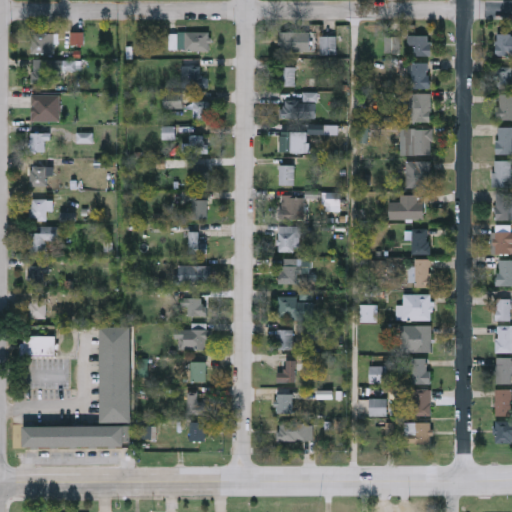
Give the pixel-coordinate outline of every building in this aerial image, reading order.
[(209,50),(185,50),(185,31),(209,31),(209,50)] [(311,31),(310,51),(278,50),(278,31),(311,31)] [(60,54),(33,54),(33,33),(60,33),(60,54)] [(511,33),(511,54),(496,54),(496,33),(511,33)] [(430,55),(408,55),(408,35),(429,34),(430,55)] [(336,35),(337,54),(320,54),(320,35),(336,35)] [(430,87),(409,87),(409,62),(430,62),(430,87)] [(32,85),(32,64),(50,64),(50,85),(32,85)] [(183,87),(183,65),(200,65),(200,76),(208,76),(208,87),(183,87)] [(511,65),(511,87),(496,87),(496,65),(511,65)] [(284,85),(284,66),(296,66),(296,85),(284,85)] [(281,117),(281,99),(303,99),(303,91),(316,91),(316,117),(281,117)] [(407,121),(407,93),(431,93),(431,121),(407,121)] [(511,93),(511,120),(497,120),(497,93),(511,93)] [(60,120),(31,120),(31,94),(60,94),(60,120)] [(210,119),(190,119),(190,100),(210,100),(210,119)] [(511,152),(497,152),(497,126),(511,126),(511,152)] [(433,127),(433,153),(401,153),(401,127),(433,127)] [(30,150),(30,131),(50,131),(50,150),(30,150)] [(279,151),(279,131),(304,131),(304,151),(279,151)] [(208,152),(183,152),(183,142),(189,142),(189,134),(207,134),(208,152)] [(511,158),(511,185),(494,185),(494,158),(511,158)] [(406,159),(432,159),(432,186),(406,186),(406,159)] [(279,183),(279,163),(295,163),(295,183),(279,183)] [(31,185),(31,165),(47,165),(47,185),(31,185)] [(193,165),(209,165),(209,186),(193,186),(193,165)] [(496,191),(511,191),(511,218),(496,218),(496,191)] [(424,218),(390,218),(390,201),(401,201),(401,193),(424,193),(424,218)] [(280,218),(280,195),(306,195),(306,218),(280,218)] [(50,198),(50,219),(30,219),(30,198),(50,198)] [(208,218),(192,218),(192,198),(208,198),(208,218)] [(301,225),(301,251),(279,251),(279,225),(301,225)] [(58,241),(47,241),(47,250),(28,250),(28,232),(41,232),(41,226),(58,226),(58,241)] [(412,226),(430,226),(430,253),(412,253),(412,226)] [(198,230),(198,241),(208,241),(208,252),(189,252),(189,230),(198,230)] [(511,251),(491,251),(491,230),(511,230),(511,251)] [(280,283),(280,257),(301,257),(301,283),(280,283)] [(431,257),(431,286),(414,286),(414,257),(431,257)] [(511,284),(497,284),(497,259),(511,259),(511,284)] [(211,264),(211,283),(178,283),(178,264),(211,264)] [(29,284),(29,265),(47,265),(47,284),(29,284)] [(30,317),(30,289),(47,289),(47,317),(30,317)] [(431,293),(431,319),(403,319),(403,293),(431,293)] [(278,318),(278,295),(313,295),(313,318),(278,318)] [(206,314),(184,314),(184,297),(206,296),(206,314)] [(511,296),(511,319),(496,319),(496,296),(511,296)] [(209,322),(209,347),(183,347),(183,327),(192,327),(192,322),(209,322)] [(401,351),(401,324),(431,324),(431,351),(401,351)] [(511,351),(497,351),(497,324),(511,324),(511,351)] [(100,420),(100,325),(131,325),(131,420),(100,420)] [(293,347),(277,347),(277,328),(293,328),(293,347)] [(55,334),(55,354),(26,354),(26,334),(55,334)] [(511,382),(496,382),(496,356),(511,356),(511,382)] [(412,357),(429,357),(429,382),(412,382),(412,357)] [(278,370),(286,370),(286,358),(296,358),(296,380),(278,380),(278,370)] [(191,380),(191,359),(207,359),(207,380),(191,380)] [(386,381),(369,381),(369,365),(386,365),(386,381)] [(431,388),(431,414),(414,414),(414,388),(431,388)] [(511,414),(495,414),(495,388),(511,388),(511,414)] [(189,413),(189,392),(198,392),(198,402),(208,402),(208,413),(189,413)] [(277,413),(277,392),(293,392),(293,413),(277,413)] [(370,414),(370,397),(387,397),(387,414),(370,414)] [(495,419),(511,418),(511,440),(495,441),(495,419)] [(191,439),(191,420),(206,420),(206,439),(191,439)] [(280,438),(280,421),(303,421),(302,439),(280,438)] [(431,442),(405,442),(405,421),(431,421),(431,442)] [(24,424),(129,424),(129,445),(24,445),(24,424)]
